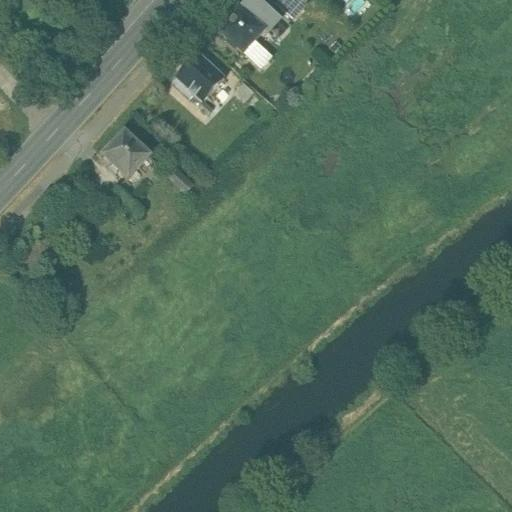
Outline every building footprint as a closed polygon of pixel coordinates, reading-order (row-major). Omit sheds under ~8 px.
[(306,6),(299,0),(279,0),(275,6),(292,21),(306,6)] [(265,17),(250,4),(243,12),(258,25),(265,17)] [(243,12),(241,10),(220,34),(245,56),(266,32),(258,25),(243,12)] [(223,82),(197,59),(177,82),(203,105),(223,82)] [(151,158),(125,135),(105,158),(131,180),(151,158)] [(141,214),(117,191),(107,201),(130,225),(141,214)]
